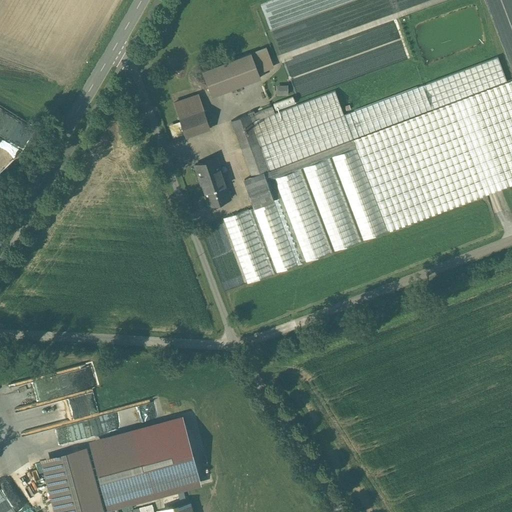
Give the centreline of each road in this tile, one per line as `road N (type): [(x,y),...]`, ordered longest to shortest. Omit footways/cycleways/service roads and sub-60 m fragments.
road 1 (unclassified): [(114,47),(133,66),(239,348)]
road 2 (unclassified): [(511,247),(239,348)]
road 3 (unclassified): [(239,348),(0,330)]
road 4 (tertiary): [(114,47),(0,232)]
road 5 (unclassified): [(239,348),(341,511)]
